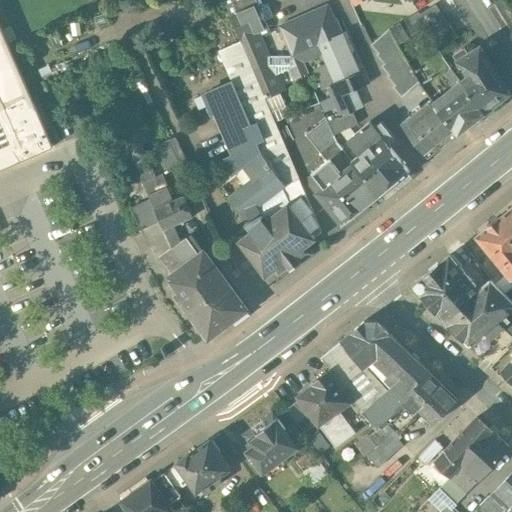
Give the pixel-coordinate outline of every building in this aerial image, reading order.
[(222,0),(227,10),(249,0),(222,0)] [(270,31),(256,0),(249,0),(227,10),(240,41),(241,43),(270,31)] [(438,2),(420,12),(419,10),(411,15),(412,17),(419,29),(420,29),(423,27),(423,26),(445,13),(438,2)] [(326,7),(307,16),(319,44),(342,34),(336,20),(332,22),(326,7)] [(445,13),(423,26),(423,27),(437,47),(458,34),(445,13)] [(270,57),(281,83),(309,75),(303,61),(323,52),(319,44),(307,16),(279,27),(292,55),(270,57)] [(412,17),(393,28),(400,41),(419,29),(412,17)] [(413,72),(390,28),(375,44),(382,52),(380,54),(388,63),(385,66),(392,74),(390,76),(398,85),(413,72)] [(270,57),(261,36),(271,32),(270,31),(241,43),(254,73),(265,99),(285,90),(281,83),(270,57)] [(348,31),(342,34),(319,44),(323,52),(327,62),(316,68),(324,88),(327,86),(340,115),(327,120),(333,133),(358,123),(345,91),(369,81),(348,31)] [(240,41),(218,51),(232,82),(254,73),(241,43),(240,41)] [(510,92),(481,46),(469,54),(467,52),(458,58),(468,74),(461,79),(460,80),(485,112),(510,92)] [(461,79),(451,68),(446,72),(452,79),(450,81),(453,85),(433,101),(459,132),(485,112),(460,80),(461,79)] [(265,99),(254,73),(232,82),(201,96),(211,117),(216,115),(239,168),(219,184),(244,216),(258,204),(296,174),(265,99)] [(433,101),(432,99),(402,122),(428,156),(459,132),(433,101)] [(7,119),(0,103),(0,159),(20,151),(24,160),(53,147),(35,107),(7,119)] [(394,136),(381,120),(375,125),(371,119),(348,138),(360,152),(351,160),(353,163),(379,195),(410,171),(387,141),(394,136)] [(329,124),(311,139),(321,151),(335,139),(333,133),(329,124)] [(197,158),(185,132),(171,139),(183,165),(197,158)] [(183,165),(171,139),(155,146),(167,172),(183,165)] [(348,167),(336,153),(312,173),(313,177),(317,183),(316,184),(321,190),(320,192),(329,203),(325,207),(334,218),(337,215),(344,223),(379,195),(353,163),(348,167)] [(154,178),(146,160),(135,164),(143,182),(154,178)] [(154,178),(143,182),(148,195),(163,188),(157,176),(154,178)] [(163,188),(148,195),(150,199),(154,209),(172,201),(165,187),(163,188)] [(172,201),(154,209),(172,247),(182,239),(175,225),(193,217),(183,196),(172,201)] [(154,209),(150,199),(131,206),(141,230),(160,256),(172,247),(154,209)] [(255,229),(239,241),(265,275),(278,265),(285,273),(307,256),(301,248),(313,238),(287,204),(269,218),(255,229)] [(258,204),(244,216),(255,229),(269,218),(258,204)] [(511,206),(497,219),(511,236),(511,206)] [(511,236),(497,219),(476,236),(511,279),(511,278),(511,236)] [(248,310),(203,250),(197,255),(184,238),(182,239),(172,247),(230,324),(248,310)] [(230,324),(172,247),(160,256),(172,273),(169,275),(180,289),(175,292),(209,339),(230,325),(230,324)] [(479,289),(450,254),(418,280),(418,290),(443,321),(469,343),(485,332),(491,338),(503,327),(511,335),(511,298),(492,278),(479,289)] [(428,370),(376,321),(366,320),(342,340),(364,368),(374,360),(389,375),(393,371),(401,379),(411,388),(428,370)] [(374,360),(364,368),(342,340),(327,352),(368,406),(401,379),(393,371),(389,375),(374,360)] [(511,359),(502,370),(503,371),(501,374),(509,382),(511,379),(511,359)] [(353,399),(330,369),(311,384),(312,385),(298,396),(319,424),(319,425),(339,410),(353,399)] [(458,399),(428,370),(411,388),(401,398),(407,404),(388,421),(392,426),(395,423),(402,430),(416,417),(414,411),(418,407),(435,423),(438,420),(442,424),(450,415),(447,411),(458,399)] [(401,379),(368,406),(382,425),(388,421),(407,404),(401,398),(411,388),(401,379)] [(314,425),(297,401),(286,409),(304,433),(314,425)] [(59,413),(63,418),(77,408),(74,403),(59,413)] [(356,433),(339,410),(319,425),(336,448),(356,433)] [(298,447),(272,412),(243,434),(252,446),(245,452),(262,474),(298,447)] [(477,417),(435,461),(451,476),(493,432),(477,417)] [(402,443),(392,432),(376,447),(385,458),(402,443)] [(493,432),(451,476),(467,492),(509,447),(493,432)] [(435,439),(419,457),(427,464),(443,447),(435,439)] [(230,468),(209,440),(192,452),(191,451),(176,462),(197,491),(203,487),(207,492),(222,481),(219,476),(230,468)] [(385,458),(376,447),(367,455),(377,466),(385,458)] [(313,465),(306,454),(295,460),(302,472),(313,465)] [(504,511),(511,504),(511,472),(482,503),(491,511),(504,511)] [(153,479),(122,501),(129,511),(170,511),(173,510),(168,504),(180,495),(163,473),(154,480),(153,479)] [(451,476),(439,488),(455,503),(467,492),(451,476)] [(491,511),(482,503),(473,511),(491,511)]
